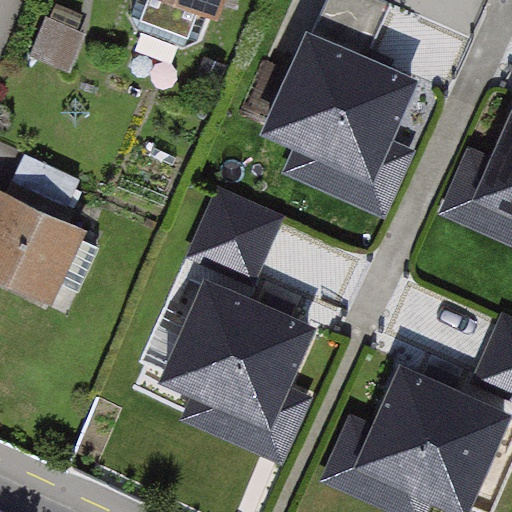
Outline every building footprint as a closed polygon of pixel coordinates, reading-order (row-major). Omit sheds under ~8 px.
[(241,0),(192,0),(235,17),(241,0)] [(309,31),(264,136),(379,184),(424,79),(309,31)] [(511,111),(473,204),(511,220),(511,111)] [(91,242),(0,200),(0,281),(60,309),(91,242)] [(322,309),(216,264),(162,389),(269,434),(322,309)] [(477,511),(511,430),(511,394),(409,351),(357,473),(449,511),(477,511)]
